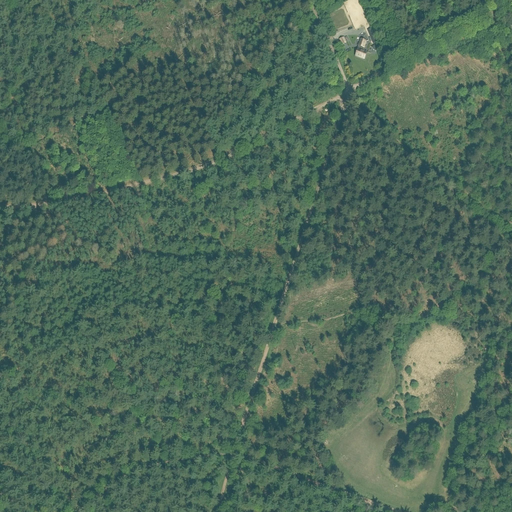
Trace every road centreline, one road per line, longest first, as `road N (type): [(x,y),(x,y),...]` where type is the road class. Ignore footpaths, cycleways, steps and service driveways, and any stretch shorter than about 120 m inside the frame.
road 1 (track): [(0,205),(71,199),(222,160),(348,88)]
road 2 (track): [(348,88),(274,324)]
road 3 (track): [(511,227),(429,168),(348,88)]
road 4 (track): [(511,4),(348,88)]
road 5 (track): [(233,452),(139,467),(76,511)]
road 6 (track): [(274,324),(233,452)]
